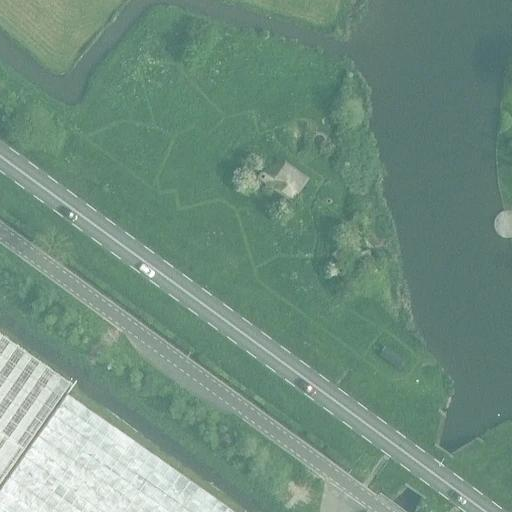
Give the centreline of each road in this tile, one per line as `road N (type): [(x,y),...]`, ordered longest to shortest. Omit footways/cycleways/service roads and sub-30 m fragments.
road 1 (primary): [(485,511),(0,156)]
road 2 (unclassified): [(360,494),(0,235)]
